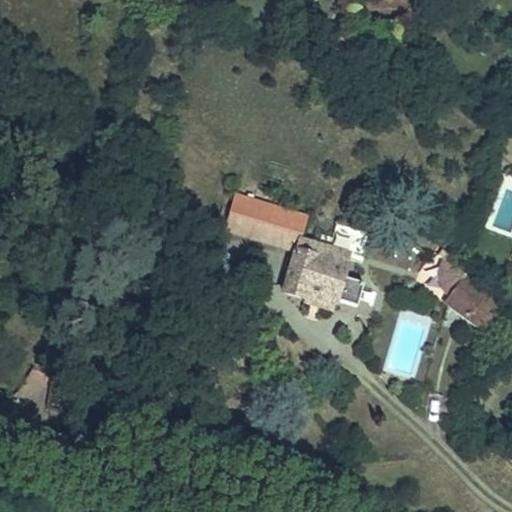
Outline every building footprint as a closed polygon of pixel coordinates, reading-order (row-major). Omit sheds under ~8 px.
[(175,6),(177,9),(193,0),(163,0),(169,9),(175,6)] [(384,0),(384,17),(418,19),(419,0),(384,0)] [(233,246),(290,264),(300,230),(242,212),(233,246)] [(300,230),(290,264),(304,269),(308,257),(315,234),(300,230)] [(308,257),(304,269),(293,307),(314,314),(315,308),(342,316),(340,320),(361,326),(369,293),(346,287),(350,269),(308,257)] [(471,289),(451,310),(489,344),(505,326),(488,312),(493,307),(471,289)]
